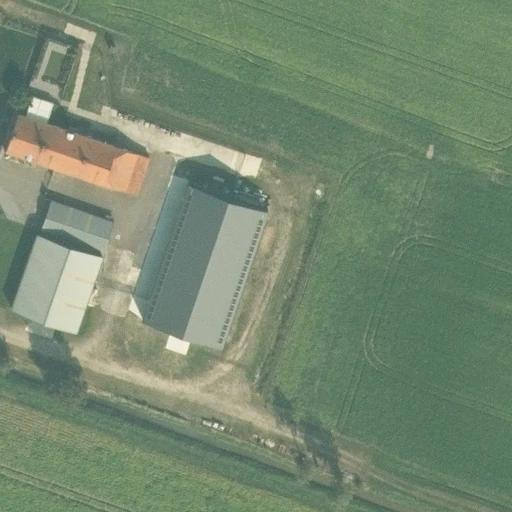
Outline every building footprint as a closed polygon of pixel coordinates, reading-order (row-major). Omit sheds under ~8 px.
[(44,114),(49,100),(28,93),(23,107),(44,114)] [(149,157),(18,112),(5,149),(125,190),(125,189),(136,193),(149,157)] [(143,320),(222,347),(275,191),(195,164),(143,320)] [(103,252),(113,222),(51,200),(40,230),(103,252)] [(13,312),(77,334),(103,259),(39,237),(13,312)]
